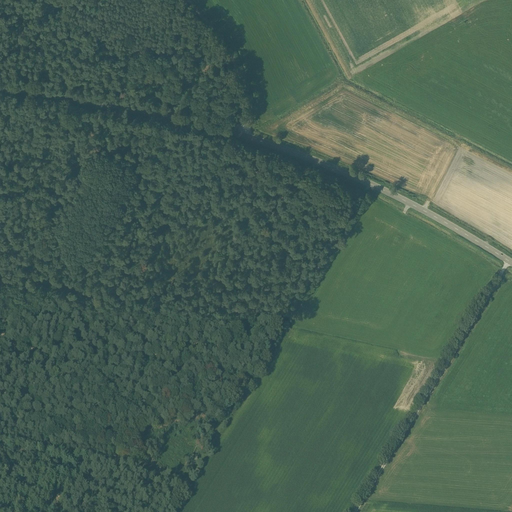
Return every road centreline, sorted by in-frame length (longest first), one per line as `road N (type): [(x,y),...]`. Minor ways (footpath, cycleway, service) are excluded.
road 1 (track): [(275,336),(184,487),(0,445)]
road 2 (tertiary): [(511,262),(368,183),(245,136)]
road 3 (track): [(353,511),(508,260)]
road 4 (track): [(275,336),(0,274)]
road 5 (track): [(122,114),(0,349)]
road 6 (tertiary): [(245,136),(128,103),(0,82)]
road 7 (track): [(43,0),(245,136)]
road 8 (track): [(368,183),(275,336)]
road 9 (unclassified): [(245,136),(243,88),(224,41),(189,0)]
